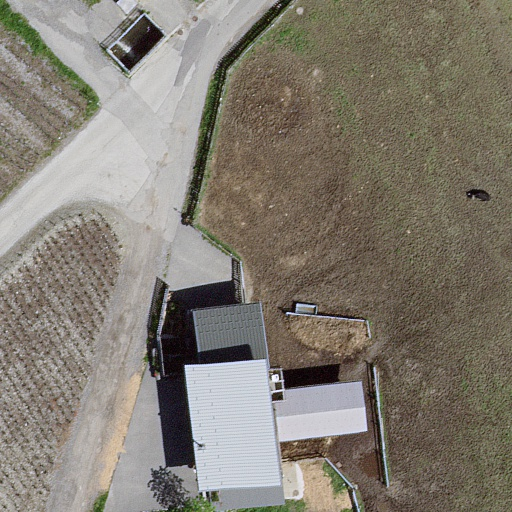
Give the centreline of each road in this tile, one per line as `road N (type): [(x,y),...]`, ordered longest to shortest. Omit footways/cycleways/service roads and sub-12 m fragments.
road 1 (unclassified): [(70,511),(165,159),(163,129),(141,103)]
road 2 (unclassified): [(0,233),(141,103)]
road 3 (unclassified): [(141,103),(235,0)]
